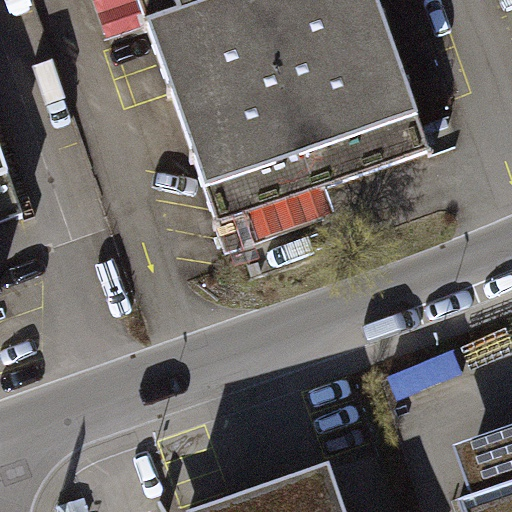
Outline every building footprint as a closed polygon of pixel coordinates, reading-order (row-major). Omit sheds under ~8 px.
[(140,4),(138,0),(93,0),(109,47),(150,33),(140,4)] [(151,0),(140,4),(150,33),(218,229),(317,195),(431,156),(377,0),(151,0)] [(0,227),(24,219),(0,150),(0,227)] [(326,221),(317,195),(218,229),(227,255),(326,221)] [(474,511),(511,511),(511,464),(464,482),(474,511)] [(258,511),(340,511),(331,486),(258,511)]
